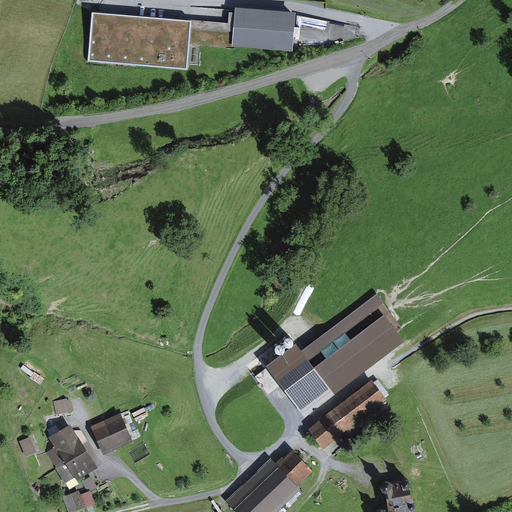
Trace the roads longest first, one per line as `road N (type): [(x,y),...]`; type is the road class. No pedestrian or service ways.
road 1 (unclassified): [(0,130),(181,105),(357,55),(460,0)]
road 2 (track): [(511,308),(485,310),(370,375)]
